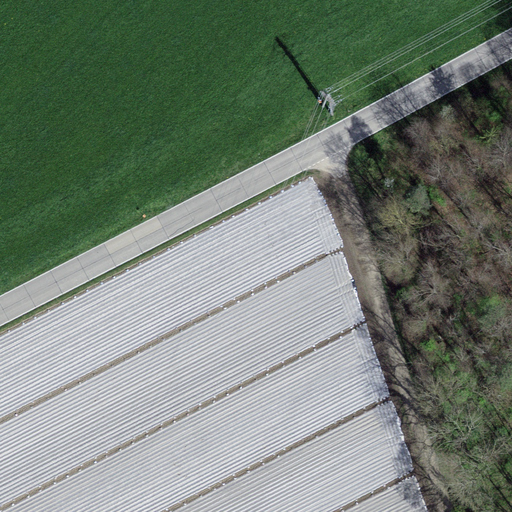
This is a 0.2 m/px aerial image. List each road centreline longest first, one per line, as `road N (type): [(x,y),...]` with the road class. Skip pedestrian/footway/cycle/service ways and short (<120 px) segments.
road 1 (tertiary): [(511,41),(0,311)]
road 2 (track): [(328,141),(443,511)]
